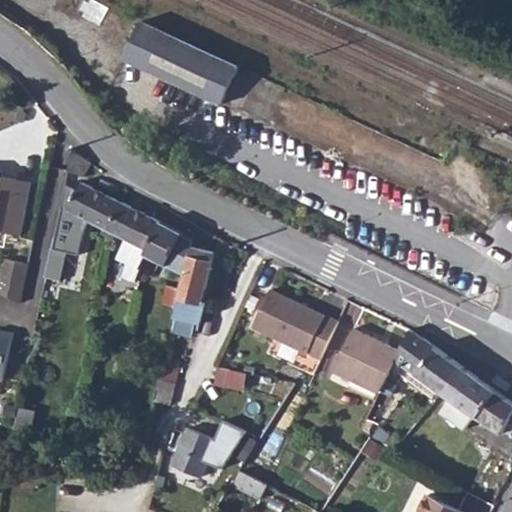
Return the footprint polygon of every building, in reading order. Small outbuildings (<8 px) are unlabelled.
[(141,21),(124,57),(222,103),(239,66),(141,21)] [(71,147),(67,171),(83,178),(90,162),(79,154),(71,147)] [(0,176),(0,229),(24,234),(34,183),(0,176)] [(113,234),(108,232),(122,203),(80,183),(76,191),(64,185),(51,248),(66,252),(79,254),(83,233),(90,222),(102,229),(99,235),(109,240),(113,234)] [(122,203),(108,232),(113,234),(126,241),(117,260),(127,265),(124,279),(136,282),(145,252),(162,222),(122,203)] [(162,222),(145,252),(185,273),(192,246),(193,240),(182,235),(182,232),(162,222)] [(185,273),(171,332),(193,337),(196,324),(201,325),(205,303),(203,302),(215,252),(192,246),(185,273)] [(51,248),(44,278),(60,281),(66,252),(51,248)] [(30,261),(5,254),(0,276),(0,289),(22,300),(30,261)] [(253,327),(318,360),(338,322),(272,288),(253,327)] [(355,375),(381,387),(396,357),(400,350),(353,329),(335,371),(353,379),(355,375)] [(0,376),(3,377),(11,333),(0,330),(0,376)] [(400,350),(396,357),(444,393),(454,380),(463,366),(417,332),(411,330),(400,350)] [(181,361),(166,357),(160,380),(176,384),(181,361)] [(463,366),(454,380),(461,385),(471,372),(463,366)] [(246,384),(247,372),(220,368),(219,381),(246,384)] [(454,380),(444,393),(449,397),(440,411),(464,428),(473,415),(500,434),(511,411),(511,401),(471,372),(461,385),(454,380)] [(170,406),(176,384),(160,380),(154,402),(170,406)] [(33,412),(19,409),(14,432),(28,434),(33,412)] [(185,428),(170,464),(200,476),(201,472),(214,478),(218,469),(226,473),(246,433),(223,421),(215,440),(185,428)] [(265,485),(238,472),(231,486),(259,499),(265,485)] [(465,511),(429,495),(421,511),(465,511)]
